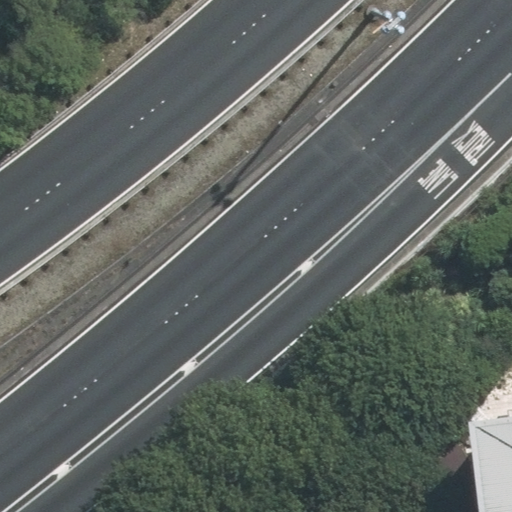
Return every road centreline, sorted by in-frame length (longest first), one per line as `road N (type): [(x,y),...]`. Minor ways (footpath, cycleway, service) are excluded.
road 1 (motorway): [(511,8),(186,302),(0,454)]
road 2 (motorway): [(269,0),(0,218)]
